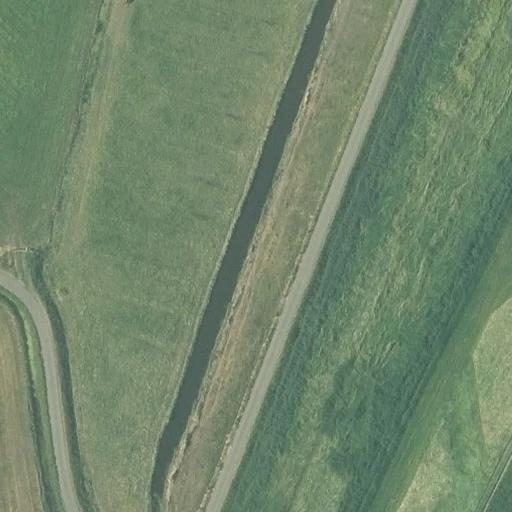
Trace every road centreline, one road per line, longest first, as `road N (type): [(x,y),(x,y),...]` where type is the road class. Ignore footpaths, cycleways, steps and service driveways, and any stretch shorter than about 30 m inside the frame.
road 1 (unclassified): [(210,511),(412,0)]
road 2 (unclassified): [(77,511),(44,323),(22,296),(0,285)]
